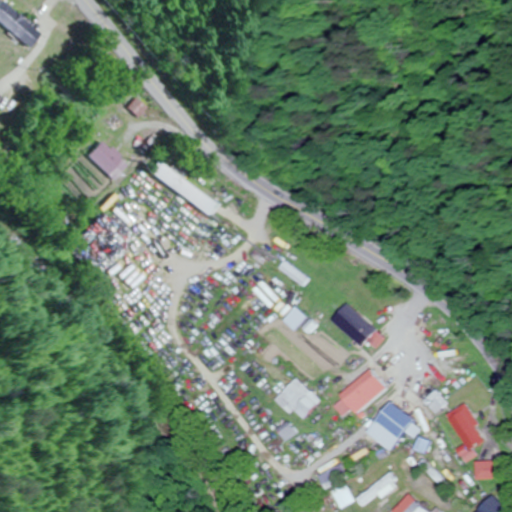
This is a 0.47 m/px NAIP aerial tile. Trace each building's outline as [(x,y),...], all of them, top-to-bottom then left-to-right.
[(0,0),(0,24),(27,47),(40,32),(1,0),(0,0)] [(142,119),(152,108),(140,97),(130,109),(142,119)] [(86,156),(111,181),(128,163),(103,139),(86,156)] [(218,201),(157,162),(147,175),(209,215),(218,201)] [(328,319),(357,347),(365,340),(372,347),(381,338),(344,303),(328,319)] [(293,331),(305,317),(292,306),(281,320),(293,331)] [(340,399),(332,406),(341,417),(350,409),(354,414),(384,388),(367,368),(336,394),(340,399)] [(275,398),(299,422),(319,401),(295,377),(275,398)] [(399,441),(405,446),(419,427),(387,402),(364,431),(390,452),(399,441)] [(460,404),(443,417),(467,449),(484,437),(460,404)] [(499,478),(499,461),(473,461),(473,479),(499,478)] [(324,491),(330,488),(339,509),(354,502),(338,465),(317,474),(324,491)] [(479,511),(504,511),(506,510),(490,494),(476,508),(479,511)] [(425,511),(408,495),(390,511),(425,511)]
